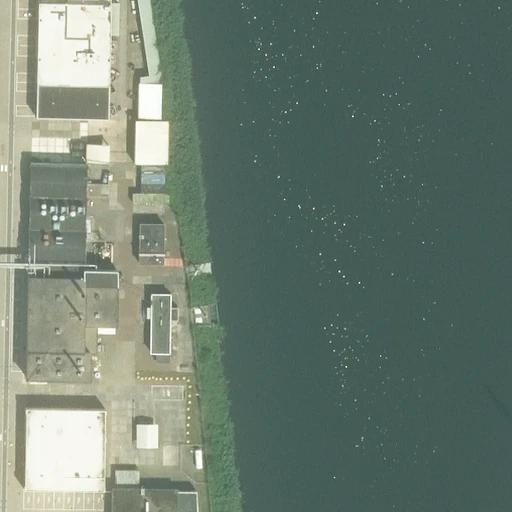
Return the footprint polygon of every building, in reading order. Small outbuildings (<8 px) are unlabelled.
[(35,0),(34,91),(33,118),(105,120),(106,93),(108,0),(35,0)] [(136,0),(148,75),(160,73),(149,0),(136,0)] [(139,94),(138,119),(160,119),(161,95),(139,94)] [(134,146),(134,163),(165,164),(165,147),(134,146)] [(83,270),(85,164),(30,163),(25,378),(87,379),(88,353),(94,353),(94,325),(114,325),(115,270),(83,270)] [(163,224),(154,224),(139,223),(138,264),(163,264),(163,224)] [(176,307),(168,307),(168,294),(149,294),(149,352),(155,352),(154,362),(167,362),(168,319),(176,319),(176,307)] [(104,410),(66,409),(24,409),(23,489),(103,490),(104,410)] [(196,511),(195,491),(113,490),(113,511),(196,511)]
